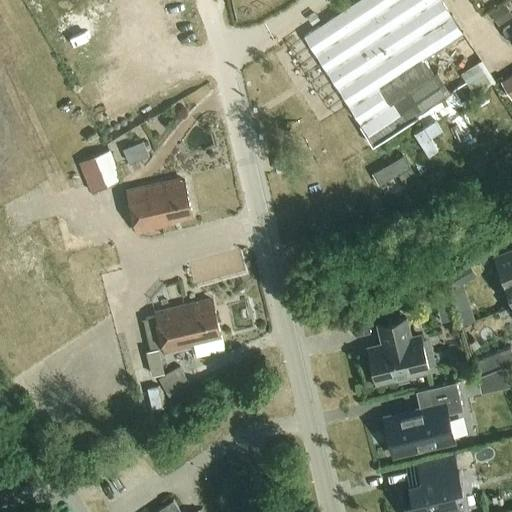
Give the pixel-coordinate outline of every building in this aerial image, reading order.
[(361,0),(317,29),(305,37),(373,145),(450,94),(436,72),(433,74),(424,60),(427,58),(463,34),(453,18),(441,0),(361,0)] [(498,26),(511,16),(511,14),(505,4),(490,14),(498,26)] [(510,43),(511,42),(511,23),(502,30),(510,43)] [(461,75),(473,96),(495,83),(483,62),(461,75)] [(511,74),(500,82),(511,102),(511,101),(511,74)] [(457,99),(444,104),(462,149),(475,144),(457,99)] [(414,129),(425,154),(439,148),(432,132),(442,128),(437,118),(414,129)] [(110,151),(79,163),(91,192),(122,180),(110,151)] [(371,168),(377,184),(390,179),(395,191),(417,182),(405,153),(371,168)] [(283,157),(274,159),(276,172),(286,170),(283,157)] [(181,182),(180,179),(125,191),(135,233),(163,226),(163,225),(192,216),(184,181),(181,182)] [(49,266),(41,235),(0,243),(0,266),(3,276),(49,266)] [(66,256),(79,301),(125,288),(112,243),(66,256)] [(511,300),(511,252),(495,263),(496,265),(496,264),(504,283),(505,283),(511,300)] [(478,272),(472,260),(446,277),(453,300),(464,295),(460,282),(478,272)] [(450,302),(447,289),(428,294),(431,306),(450,302)] [(148,351),(152,364),(155,374),(164,372),(157,348),(162,347),(163,354),(191,347),(190,344),(220,337),(212,302),(209,302),(209,299),(153,312),(154,316),(142,319),(150,350),(148,351)] [(468,308),(457,313),(462,327),(474,322),(468,308)] [(77,338),(59,311),(20,337),(37,364),(77,338)] [(383,347),(368,351),(376,383),(429,371),(421,338),(411,340),(406,320),(378,327),(383,347)] [(511,361),(511,353),(509,347),(476,361),(482,374),(507,363),(511,361)] [(158,379),(163,387),(184,374),(179,367),(158,379)] [(509,387),(501,367),(477,376),(481,392),(509,387)] [(390,420),(392,430),(387,431),(390,444),(395,443),(398,453),(454,440),(448,415),(464,411),(457,382),(416,392),(416,394),(421,392),(425,411),(390,420)] [(162,407),(158,386),(147,388),(151,410),(162,407)] [(100,424),(137,410),(129,389),(92,403),(100,424)] [(402,501),(404,511),(456,511),(459,511),(454,489),(461,487),(458,472),(454,473),(450,456),(416,464),(420,482),(407,484),(411,501),(405,503),(404,501),(402,501)] [(0,462),(0,504),(21,490),(1,462),(0,462)] [(199,511),(197,511),(181,511),(173,500),(155,511),(199,511)]
